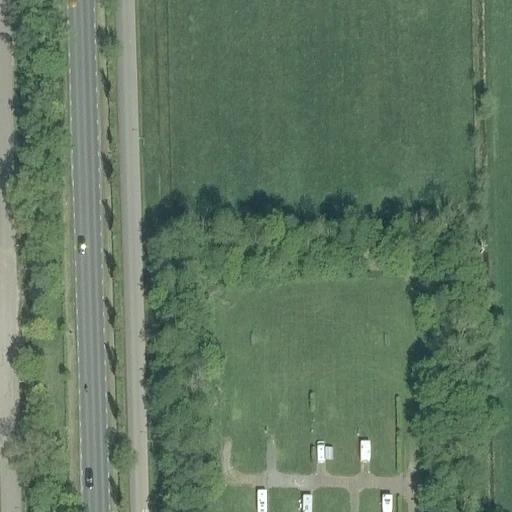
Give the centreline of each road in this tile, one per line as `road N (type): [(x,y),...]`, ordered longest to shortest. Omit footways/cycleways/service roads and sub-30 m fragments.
road 1 (primary): [(94,511),(80,0)]
road 2 (unclassified): [(138,511),(125,0)]
road 3 (residential): [(11,511),(1,0)]
